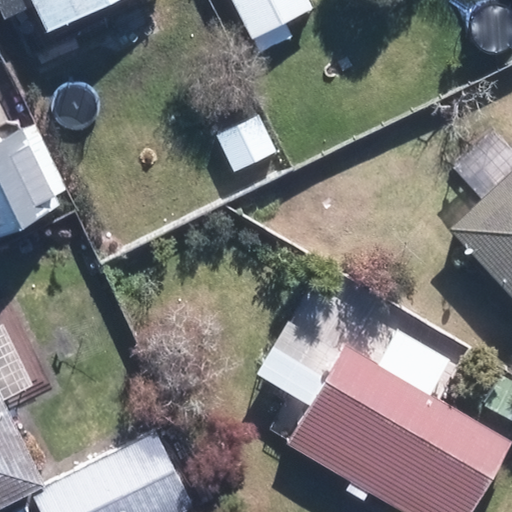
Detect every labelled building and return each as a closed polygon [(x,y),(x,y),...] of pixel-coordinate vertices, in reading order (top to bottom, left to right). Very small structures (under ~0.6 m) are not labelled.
[(99,0),(33,0),(46,26),(99,0)] [(314,5),(311,0),(232,0),(249,35),(314,5)] [(0,227),(61,197),(23,121),(0,132),(0,227)] [(511,165),(450,222),(511,288),(511,165)] [(286,437),(414,511),(466,511),(511,436),(344,337),(286,437)] [(511,424),(511,374),(495,366),(473,411),(510,429),(511,424)] [(43,511),(168,511),(191,500),(153,426),(48,480),(0,384),(0,502),(31,487),(43,511)]
